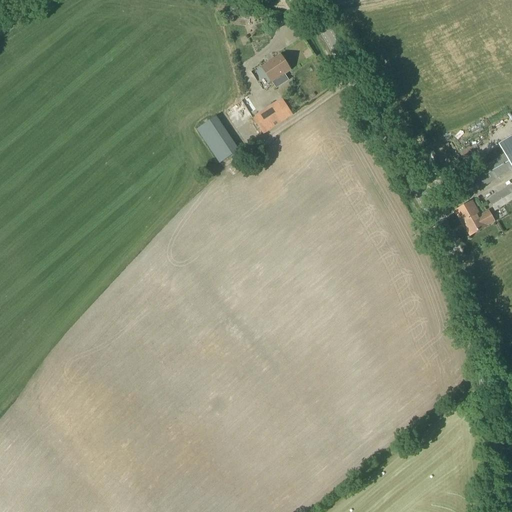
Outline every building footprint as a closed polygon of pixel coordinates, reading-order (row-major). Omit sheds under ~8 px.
[(281,56),(262,68),(271,82),(272,82),(276,88),(289,80),(284,74),(290,69),(281,56)] [(263,134),(292,115),(282,99),(252,118),(263,134)] [(219,164),(239,151),(216,117),(196,130),(219,164)] [(511,137),(499,145),(511,167),(511,137)] [(511,167),(504,154),(459,180),(468,196),(511,170),(511,167)] [(494,212),(511,201),(511,185),(487,200),(494,212)] [(463,223),(463,224),(470,236),(495,222),(488,211),(480,215),(472,202),(455,212),(462,224),(463,223)]
